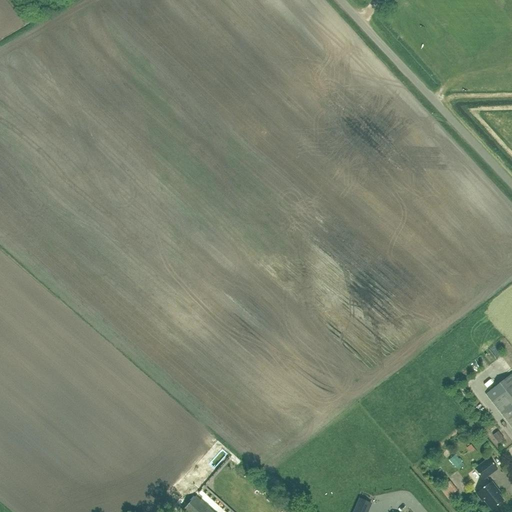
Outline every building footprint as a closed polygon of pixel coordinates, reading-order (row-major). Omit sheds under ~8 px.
[(511,373),(485,395),(511,428),(511,373)] [(502,431),(497,434),(502,443),(507,440),(502,431)] [(449,449),(443,456),(448,461),(454,453),(449,449)] [(497,469),(488,458),(474,469),(483,480),(497,469)] [(452,482),(445,486),(452,498),(459,494),(452,482)] [(497,490),(491,482),(476,493),(482,502),(484,501),(491,510),(503,501),(496,491),(497,490)] [(223,511),(200,491),(187,506),(186,505),(183,508),(184,509),(181,511),(223,511)]
